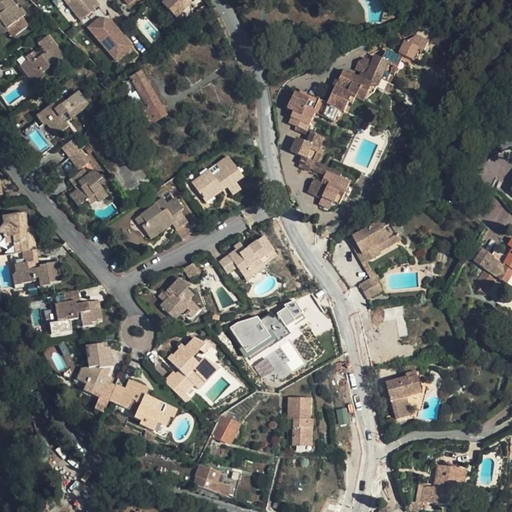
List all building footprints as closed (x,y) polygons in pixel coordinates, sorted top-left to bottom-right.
[(0,2),(0,42),(5,39),(2,35),(8,30),(14,31),(16,33),(25,25),(20,19),(25,15),(20,8),(17,11),(9,0),(4,0),(0,3),(0,2)] [(61,0),(79,22),(97,8),(90,0),(61,0)] [(173,20),(189,5),(183,0),(166,0),(160,6),(173,20)] [(348,10),(360,1),(358,0),(347,0),(342,4),(345,6),(348,10)] [(103,15),(88,28),(116,61),(131,48),(103,15)] [(37,43),(41,49),(45,54),(41,56),(38,51),(36,48),(25,57),(23,54),(13,61),(24,75),(25,76),(27,74),(34,84),(44,77),(42,73),(49,68),(48,67),(55,62),(55,63),(63,57),(47,36),(37,43)] [(425,51),(431,45),(415,37),(405,41),(400,53),(414,60),(420,49),(425,51)] [(306,131),(314,114),(316,112),(318,113),(321,115),(333,121),(339,109),(344,111),(349,102),(352,96),(356,98),(364,102),(372,86),(377,88),(382,79),(388,82),(392,74),(396,76),(404,60),(387,52),(383,60),(376,56),(373,64),(365,61),(359,64),(356,70),(362,74),(367,76),(364,81),(360,79),(344,71),(338,83),(349,89),(347,93),(336,88),(328,103),(300,89),(298,94),(294,92),(290,100),(297,103),(293,110),(290,116),(291,116),(288,122),(289,122),(306,131)] [(141,109),(150,125),(166,116),(140,71),(129,77),(126,82),(128,85),(128,88),(126,93),(132,104),(134,101),(137,101),(140,101),(141,100),(145,107),(141,109)] [(374,94),(377,88),(372,86),(364,102),(374,94)] [(66,115),(70,119),(88,106),(77,92),(64,102),(58,94),(47,102),(50,104),(36,115),(42,124),(45,122),(56,136),(68,126),(66,123),(62,118),(66,115)] [(112,103),(108,100),(101,108),(105,111),(112,103)] [(287,107),(293,110),(297,103),(290,100),(287,107)] [(66,123),(70,119),(66,115),(62,118),(66,123)] [(313,169),(316,163),(313,161),(319,148),(324,140),(311,133),(306,142),(297,137),(290,150),(302,156),(299,162),(313,169)] [(253,139),(239,141),(239,149),(254,147),(253,139)] [(61,147),(69,158),(72,156),(79,150),(71,140),(61,147)] [(313,161),(316,163),(323,150),(319,148),(313,161)] [(134,206),(156,191),(125,149),(103,165),(134,206)] [(84,157),(79,150),(72,156),(77,163),(84,157)] [(72,156),(69,158),(79,171),(82,169),(81,167),(77,163),(72,156)] [(84,157),(77,163),(81,167),(88,161),(84,157)] [(242,177),(232,162),(229,164),(225,158),(216,165),(221,172),(213,177),(209,171),(201,176),(204,182),(195,188),(205,202),(222,190),(220,187),(223,184),(226,187),(231,195),(240,189),(235,182),(242,177)] [(335,176),(337,173),(316,163),(313,169),(324,174),(326,171),(335,176)] [(82,169),(79,171),(72,177),(79,187),(77,190),(69,195),(77,206),(86,199),(93,194),(96,199),(98,201),(107,195),(97,182),(101,178),(94,170),(87,175),(82,169)] [(344,195),(348,186),(349,183),(339,178),(335,176),(326,171),(324,174),(322,179),(330,183),(328,187),(320,184),(312,180),(307,191),(321,198),(318,204),(329,209),(332,202),(338,205),(341,201),(344,195)] [(204,182),(201,176),(191,183),(195,188),(204,182)] [(79,187),(72,177),(69,179),(77,190),(79,187)] [(322,179),(320,184),(328,187),(330,183),(322,179)] [(348,186),(344,195),(341,201),(345,203),(345,201),(352,188),(348,186)] [(90,204),(96,199),(93,194),(86,199),(90,204)] [(175,231),(187,222),(179,211),(182,209),(175,198),(167,204),(162,198),(154,203),(155,204),(140,215),(145,223),(141,226),(150,239),(165,228),(163,225),(169,221),(171,224),(175,231)] [(27,227),(24,213),(2,216),(3,224),(0,228),(0,232),(3,235),(3,236),(6,238),(7,243),(14,242),(15,243),(21,242),(23,252),(35,250),(34,247),(30,247),(27,227)] [(394,213),(357,232),(371,260),(386,252),(384,248),(381,243),(404,231),(394,213)] [(145,223),(140,215),(135,218),(141,226),(145,223)] [(181,239),(186,237),(193,232),(187,222),(175,231),(181,239)] [(407,237),(404,231),(381,243),(384,248),(407,237)] [(371,260),(357,232),(353,234),(368,262),(371,260)] [(233,262),(236,267),(240,272),(248,268),(253,275),(264,268),(261,263),(268,258),(266,256),(273,251),(263,237),(244,250),(239,253),(236,249),(235,250),(228,255),(233,262)] [(511,240),(508,246),(511,248),(511,251),(505,261),(493,253),(490,256),(482,251),(475,262),(484,269),(473,286),(485,294),(497,278),(511,287),(511,240)] [(21,242),(15,243),(16,253),(23,252),(21,242)] [(234,248),(235,250),(236,249),(239,253),(244,250),(239,244),(234,248)] [(38,268),(35,250),(23,252),(24,259),(33,258),(34,268),(38,268)] [(39,267),(38,268),(34,268),(33,258),(24,259),(24,263),(15,264),(16,271),(13,276),(14,288),(21,287),(21,283),(35,281),(35,278),(39,278),(41,286),(49,285),(49,283),(60,281),(58,262),(45,263),(45,265),(39,265),(39,267)] [(219,261),(227,273),(236,267),(233,262),(229,265),(224,258),(219,261)] [(200,272),(193,263),(183,270),(189,279),(200,272)] [(248,268),(240,272),(245,280),(253,275),(248,268)] [(366,299),(381,293),(374,276),(359,283),(366,299)] [(177,279),(163,294),(167,298),(163,302),(159,307),(174,320),(178,315),(183,319),(187,315),(191,318),(199,309),(188,300),(192,295),(183,287),(186,283),(177,279)] [(80,303),(78,290),(62,293),(63,303),(74,301),(75,304),(80,303)] [(167,298),(163,294),(162,293),(158,297),(163,302),(167,298)] [(98,301),(80,303),(75,304),(74,301),(63,303),(55,304),(56,311),(58,322),(77,319),(77,315),(80,314),(82,326),(91,325),(90,323),(101,321),(98,301)] [(237,322),(231,329),(244,349),(241,350),(244,357),(289,332),(284,326),(304,316),(295,301),(278,315),(272,318),(270,314),(261,321),(257,316),(237,322)] [(185,377),(172,390),(184,401),(185,403),(190,398),(184,393),(192,384),(198,390),(205,382),(201,378),(208,372),(209,373),(214,368),(216,366),(203,358),(197,365),(190,359),(199,350),(204,353),(209,345),(204,342),(202,343),(193,338),(184,348),(181,345),(167,359),(179,371),(185,377)] [(99,392),(104,380),(106,376),(104,376),(103,368),(109,367),(111,367),(109,348),(101,349),(101,344),(87,346),(88,358),(87,359),(88,367),(81,368),(76,380),(86,384),(83,390),(90,393),(92,389),(99,392)] [(404,368),(406,378),(415,376),(413,366),(404,368)] [(216,371),(214,368),(209,373),(208,372),(201,378),(205,382),(216,371)] [(172,371),(163,381),(172,390),(185,377),(179,371),(175,374),(172,371)] [(415,376),(406,378),(386,384),(390,402),(392,402),(397,420),(410,417),(404,398),(420,394),(415,376)] [(129,379),(124,389),(117,405),(135,413),(138,414),(136,419),(140,421),(139,425),(153,431),(157,422),(162,412),(167,415),(170,407),(145,395),(148,388),(129,379)] [(110,397),(115,385),(104,380),(99,392),(110,397)] [(124,389),(115,385),(110,397),(108,401),(117,405),(124,389)] [(292,445),(306,446),(306,429),(312,429),(312,419),(309,419),(310,398),(288,397),(288,419),(293,420),(292,445)] [(234,414),(226,411),(221,414),(213,430),(210,437),(230,444),(236,432),(232,430),(235,423),(236,419),(233,418),(234,414)] [(170,416),(167,415),(162,412),(157,422),(166,426),(170,416)] [(217,494),(219,488),(215,485),(216,482),(219,473),(199,465),(194,486),(217,494)] [(421,500),(473,508),(476,490),(464,488),(466,470),(437,465),(433,489),(422,488),(421,500)] [(88,509),(95,504),(89,497),(83,503),(88,509)] [(413,511),(421,511),(422,504),(411,502),(410,511),(413,511)]
